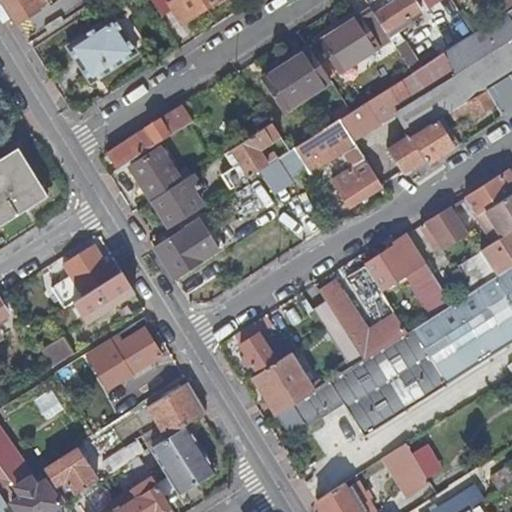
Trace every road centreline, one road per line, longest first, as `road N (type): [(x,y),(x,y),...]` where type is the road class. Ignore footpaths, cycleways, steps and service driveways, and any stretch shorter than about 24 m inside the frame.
road 1 (residential): [(177,338),(511,138)]
road 2 (residential): [(73,158),(314,0)]
road 3 (residential): [(270,482),(177,338)]
road 4 (residential): [(0,39),(73,158)]
road 5 (residential): [(104,211),(0,278)]
